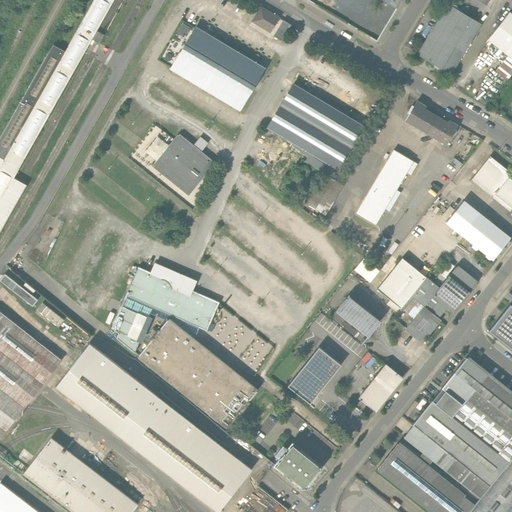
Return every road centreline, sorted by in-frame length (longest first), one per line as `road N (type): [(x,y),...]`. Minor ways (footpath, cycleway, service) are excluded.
road 1 (unclassified): [(456,331),(317,511)]
road 2 (unclassified): [(381,63),(511,142)]
road 3 (unclassified): [(272,0),(381,63)]
